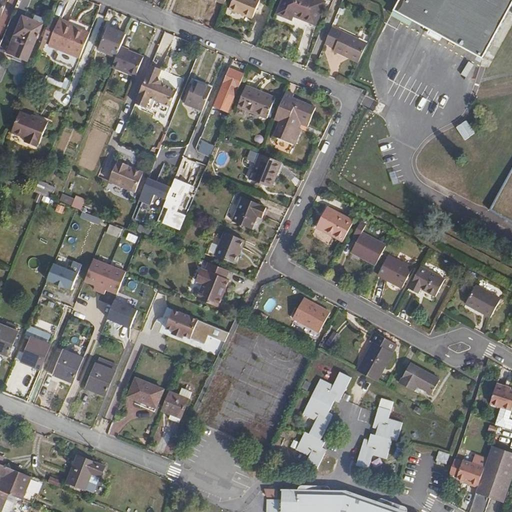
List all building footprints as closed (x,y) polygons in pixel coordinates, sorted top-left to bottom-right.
[(0,0),(0,18),(2,19),(9,0),(0,0)] [(234,0),(230,10),(253,19),(260,0),(234,0)] [(323,0),(283,0),(277,14),(293,20),(295,16),(317,25),(327,1),(323,0)] [(399,0),(393,11),(480,57),(511,0),(399,0)] [(33,14),(30,20),(41,24),(43,18),(33,14)] [(41,24),(30,20),(22,16),(7,52),(26,60),(41,24)] [(40,43),(79,58),(89,33),(58,20),(58,21),(50,18),(40,43)] [(99,49),(116,56),(121,45),(125,35),(108,28),(99,49)] [(335,51),(359,61),(368,43),(343,32),(343,33),(331,28),(325,44),(336,48),(335,51)] [(458,63),(463,50),(440,40),(434,53),(458,63)] [(116,56),(112,67),(135,76),(143,57),(128,51),(129,49),(121,45),(116,56)] [(161,69),(151,65),(135,103),(151,109),(155,99),(171,106),(177,89),(162,83),(158,76),(161,69)] [(229,68),(213,105),(229,112),(244,74),(229,68)] [(185,103),(202,110),(211,88),(194,81),(185,103)] [(247,86),(239,106),(268,118),(276,98),(247,86)] [(287,91),(276,119),(282,122),(275,138),(295,146),(302,130),(296,128),(299,122),(304,124),(309,127),(317,109),(294,99),(296,95),(287,91)] [(19,113),(10,133),(25,139),(24,142),(36,147),(37,145),(38,145),(48,122),(37,117),(36,119),(19,113)] [(466,121),(456,127),(465,140),(475,133),(466,121)] [(210,157),(214,146),(202,141),(197,152),(210,157)] [(261,154),(250,180),(270,188),(281,163),(261,154)] [(117,162),(116,161),(108,181),(135,191),(141,174),(141,173),(140,170),(133,168),(130,169),(126,168),(127,165),(118,161),(117,162)] [(511,166),(489,208),(511,220),(511,166)] [(148,177),(139,199),(150,204),(154,193),(166,198),(157,219),(180,229),(198,187),(182,181),(183,178),(175,175),(171,187),(148,177)] [(34,178),(29,189),(34,191),(38,180),(34,178)] [(35,191),(50,198),(55,187),(40,180),(35,191)] [(243,196),(233,222),(251,229),(256,216),(262,218),(266,208),(261,206),(261,204),(243,196)] [(342,242),(352,223),(326,209),(316,228),(342,242)] [(351,253),(375,266),(385,247),(361,234),(365,226),(359,223),(352,236),(358,240),(351,253)] [(225,232),(215,255),(234,263),(243,240),(225,232)] [(387,257),(377,276),(401,289),(411,270),(387,257)] [(126,272),(94,260),(85,281),(118,294),(126,272)] [(193,296),(205,301),(219,266),(207,261),(204,269),(199,268),(195,280),(199,282),(193,296)] [(80,275),(54,264),(48,280),(74,290),(80,275)] [(219,266),(205,301),(217,306),(220,297),(219,294),(222,287),(224,288),(228,279),(225,277),(228,270),(219,266)] [(419,268),(407,290),(417,296),(420,290),(434,298),(443,281),(419,268)] [(474,286),(464,304),(489,318),(499,300),(474,286)] [(301,300),(290,321),(316,334),(327,314),(301,300)] [(107,320),(132,329),(139,310),(113,302),(107,320)] [(181,335),(189,338),(197,319),(172,309),(164,328),(171,330),(170,333),(180,337),(181,335)] [(0,322),(0,350),(6,353),(15,330),(12,328),(14,323),(4,319),(2,324),(0,322)] [(27,324),(23,333),(28,335),(32,326),(27,324)] [(28,335),(44,341),(47,333),(32,326),(28,335)] [(332,347),(339,335),(333,331),(326,344),(332,347)] [(372,342),(356,372),(375,383),(396,345),(373,332),(369,340),(372,342)] [(23,333),(13,356),(19,358),(28,335),(23,333)] [(28,335),(19,358),(38,366),(48,343),(44,341),(28,335)] [(55,346),(45,371),(52,374),(53,372),(64,377),(63,379),(64,379),(74,354),(55,346)] [(74,354),(64,379),(70,381),(80,357),(74,354)] [(97,356),(95,362),(112,369),(115,363),(97,356)] [(112,369),(95,362),(93,362),(84,385),(104,393),(113,369),(112,369)] [(409,364),(398,384),(413,392),(415,388),(430,395),(438,380),(409,364)] [(315,421),(308,434),(303,431),(294,450),(307,457),(303,464),(315,471),(324,453),(320,451),(325,442),(321,441),(333,418),(328,416),(333,406),(337,400),(341,402),(354,377),(342,371),(335,385),(320,378),(312,395),(302,414),(315,421)] [(128,394),(142,400),(154,405),(162,387),(136,376),(128,394)] [(503,408),(509,390),(505,388),(503,386),(496,384),(489,403),(503,408)] [(168,390),(161,408),(169,412),(179,416),(187,398),(168,390)] [(511,407),(511,390),(509,390),(503,408),(511,411),(511,407)] [(154,405),(142,400),(141,404),(152,409),(154,405)] [(375,422),(372,432),(367,431),(363,440),(359,439),(351,461),(363,465),(368,451),(382,456),(388,438),(394,440),(400,420),(387,415),(389,406),(377,402),(370,421),(375,422)] [(179,416),(169,412),(167,416),(177,420),(179,416)] [(477,488),(475,493),(502,501),(511,470),(511,451),(491,445),(483,468),(477,488)] [(439,450),(436,460),(445,463),(449,453),(439,450)] [(65,481),(82,488),(89,472),(98,475),(102,465),(76,453),(65,481)] [(461,463),(454,461),(449,475),(456,477),(461,463)] [(468,484),(477,488),(483,468),(461,461),(461,463),(456,477),(456,479),(468,483),(468,484)] [(0,489),(6,492),(30,502),(33,494),(23,490),(28,474),(0,462),(0,489)] [(412,511),(389,504),(391,500),(382,496),(380,501),(348,490),(330,489),(330,484),(321,484),(320,489),(282,488),(281,497),(266,496),(265,511),(273,511),(412,511)]
